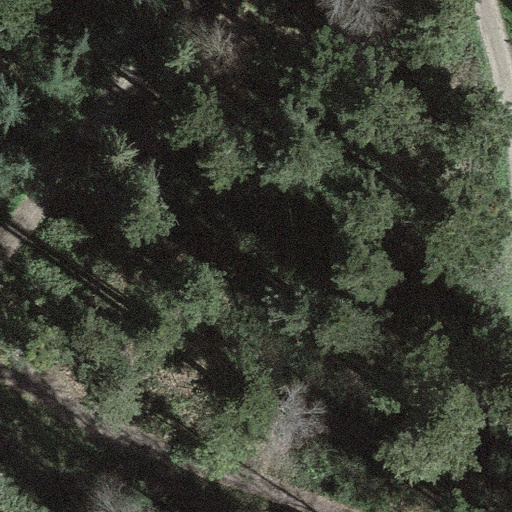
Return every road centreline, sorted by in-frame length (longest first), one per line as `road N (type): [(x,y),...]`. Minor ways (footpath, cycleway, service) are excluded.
road 1 (track): [(0,391),(273,491),(367,511)]
road 2 (track): [(182,0),(0,251)]
road 3 (track): [(511,130),(475,0)]
